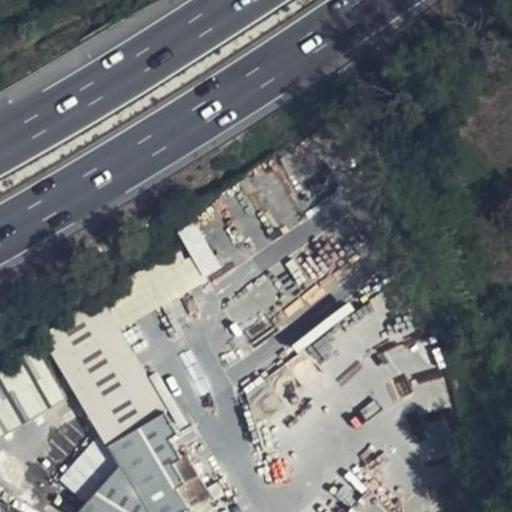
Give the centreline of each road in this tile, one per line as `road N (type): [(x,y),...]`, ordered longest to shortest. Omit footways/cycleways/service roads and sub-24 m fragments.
road 1 (motorway): [(0,233),(378,0)]
road 2 (motorway): [(238,0),(0,144)]
